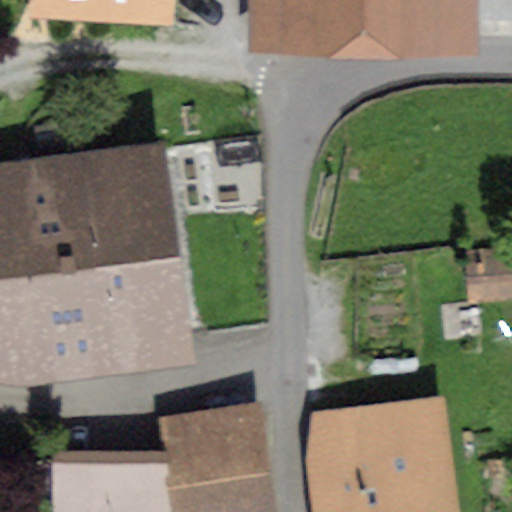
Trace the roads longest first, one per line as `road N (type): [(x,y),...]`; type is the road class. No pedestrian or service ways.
road 1 (unclassified): [(318,80),(290,170),(294,511)]
road 2 (unclassified): [(511,72),(418,66),(318,80)]
road 3 (residential): [(231,0),(231,59),(318,80)]
